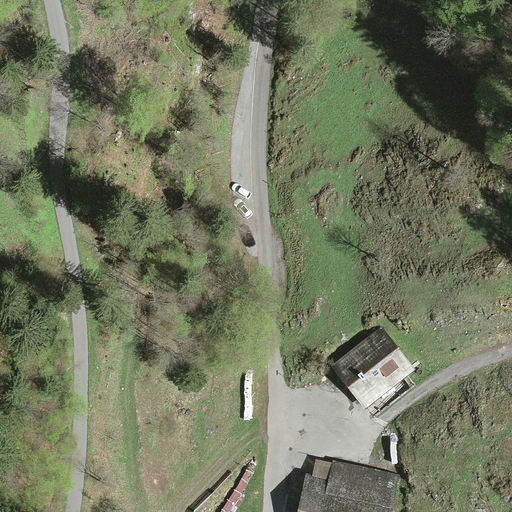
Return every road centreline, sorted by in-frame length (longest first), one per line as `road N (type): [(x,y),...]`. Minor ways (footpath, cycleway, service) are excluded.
road 1 (unclassified): [(271,511),(272,280),(258,147),(275,0)]
road 2 (track): [(375,422),(462,367),(511,349)]
road 3 (track): [(273,433),(241,444),(178,511)]
